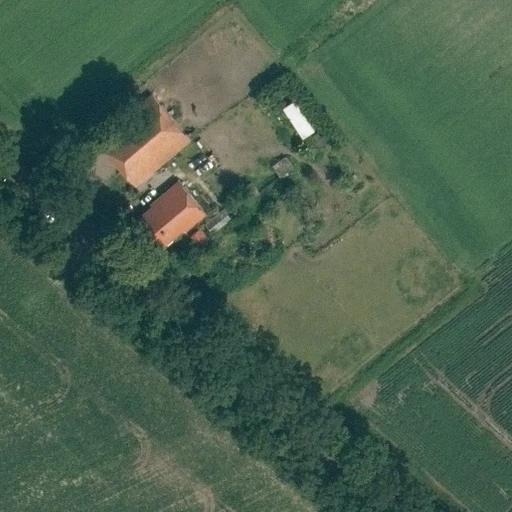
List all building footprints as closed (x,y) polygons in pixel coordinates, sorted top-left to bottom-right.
[(154,92),(98,139),(136,185),(192,139),(154,92)] [(295,100),(283,108),(303,140),(315,132),(295,100)] [(285,158),(272,167),(281,180),(294,170),(285,158)] [(187,229),(208,211),(181,178),(152,202),(153,204),(141,214),(165,244),(185,227),(187,229)] [(211,239),(201,226),(191,234),(201,247),(211,239)]
